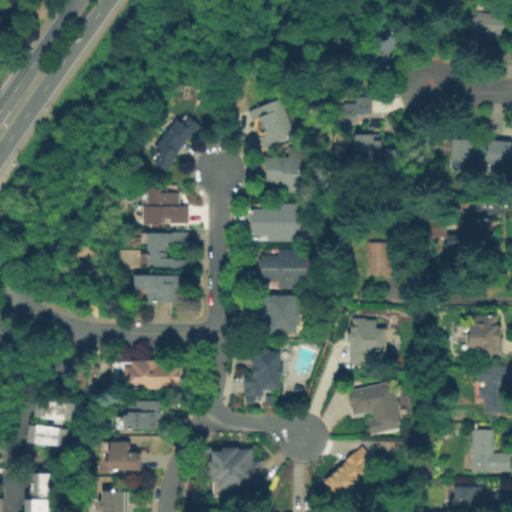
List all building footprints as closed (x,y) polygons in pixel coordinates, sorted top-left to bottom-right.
[(507,14),(507,40),(488,40),(488,52),(463,52),(463,14),(507,14)] [(378,71),(360,58),(373,40),(381,46),(387,37),(398,45),(378,71)] [(357,124),(344,124),(344,107),(356,107),(356,94),(371,94),(371,114),(357,114),(357,124)] [(267,145),(253,107),(282,96),(296,134),(267,145)] [(153,151),(178,121),(183,124),(188,117),(201,128),(194,137),(190,134),(171,157),(177,162),(168,172),(153,160),(157,154),(153,151)] [(354,162),(354,132),(382,132),(382,163),(354,162)] [(511,164),(487,164),(487,171),(472,171),(472,162),(453,162),(453,142),(472,142),(472,148),(488,148),(488,142),(511,142),(511,164)] [(405,150),(405,169),(388,169),(388,150),(405,150)] [(310,154),(310,185),(285,185),(285,181),(267,181),(267,161),(285,161),(285,154),(310,154)] [(178,190),(178,200),(189,200),(189,223),(170,223),(170,218),(164,218),(164,222),(140,221),(140,202),(146,202),(147,190),(178,190)] [(297,205),(297,242),(268,242),(268,235),(253,235),(253,210),(268,210),(268,205),(297,205)] [(466,259),(450,259),(450,237),(466,238),(466,222),(494,222),(494,259),(466,259)] [(429,236),(429,223),(444,223),(444,237),(429,236)] [(167,247),(167,257),(188,257),(188,267),(142,267),(142,254),(149,254),(149,247),(141,247),(141,236),(187,236),(187,243),(167,242),(167,247)] [(369,276),(369,243),(396,243),(396,276),(369,276)] [(308,251),(307,289),(280,289),(280,282),(261,282),(261,257),(280,258),(280,250),(308,251)] [(135,303),(135,277),(180,278),(180,303),(135,303)] [(251,330),(250,303),(268,303),(268,297),(299,297),(299,335),(272,335),(272,330),(251,330)] [(494,317),(494,323),(502,324),(501,355),(469,355),(469,317),(494,317)] [(374,318),(374,330),(387,330),(387,351),(374,351),(374,363),(351,363),(351,362),(338,362),(338,318),(374,318)] [(245,373),(253,373),(253,350),(283,350),(283,395),(257,395),(257,402),(245,402),(245,373)] [(116,388),(116,363),(177,363),(177,389),(116,388)] [(511,384),(511,414),(483,414),(483,384),(479,384),(480,369),(511,369),(511,384)] [(402,424),(370,434),(367,420),(373,418),(371,411),(353,416),(347,393),(390,381),(402,424)] [(33,399),(70,402),(70,421),(31,416),(33,399)] [(151,435),(120,434),(120,415),(131,415),(131,405),(162,406),(162,423),(151,423),(151,435)] [(25,424),(64,429),(60,450),(25,442),(25,424)] [(492,430),(492,453),(510,454),(510,472),(474,471),(474,430),(492,430)] [(252,448),(252,462),(262,462),(262,488),(220,488),(220,482),(213,482),(213,448),(252,448)] [(362,448),(376,462),(370,468),(376,475),(344,505),(324,483),(362,448)] [(107,468),(107,451),(140,451),(140,468),(107,468)] [(454,511),(454,488),(484,489),(483,503),(492,503),(493,496),(510,496),(509,511),(454,511)] [(99,511),(100,491),(129,491),(129,511),(99,511)] [(46,511),(47,498),(21,498),(21,511),(46,511)]
